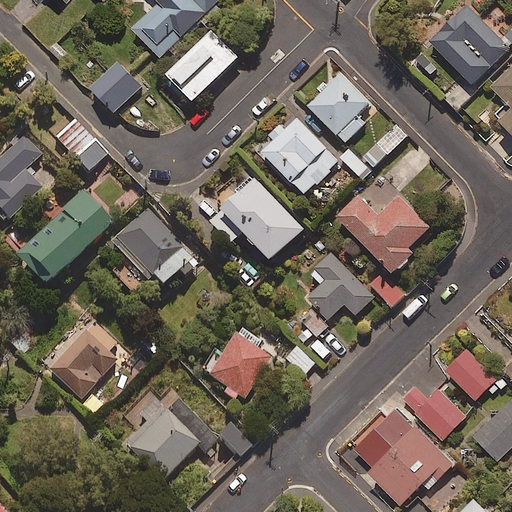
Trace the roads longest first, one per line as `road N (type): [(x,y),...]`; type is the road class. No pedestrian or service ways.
road 1 (residential): [(0,17),(129,149),(168,160),(187,152),(324,16)]
road 2 (residential): [(511,234),(294,448)]
road 3 (residential): [(511,204),(344,36)]
